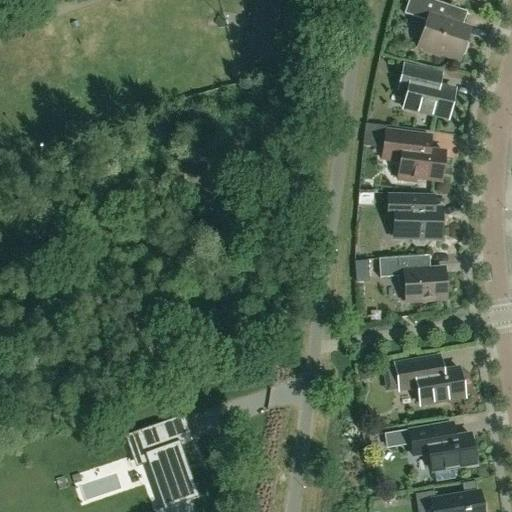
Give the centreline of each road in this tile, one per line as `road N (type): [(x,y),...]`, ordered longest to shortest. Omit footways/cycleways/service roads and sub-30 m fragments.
road 1 (residential): [(291,511),(362,0)]
road 2 (residential): [(511,369),(493,232),(499,125),(511,70)]
